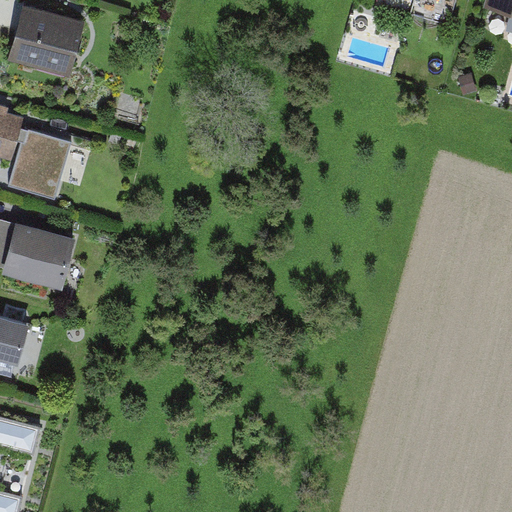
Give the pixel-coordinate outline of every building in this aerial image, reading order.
[(86,14),(28,0),(20,0),(7,56),(72,72),(86,14)] [(511,0),(485,0),(484,7),(511,13),(511,0)] [(26,115),(0,107),(0,158),(13,162),(26,115)] [(13,185),(55,196),(71,138),(29,127),(13,185)] [(9,220),(0,217),(0,249),(2,250),(9,220)] [(78,237),(17,220),(2,275),(63,292),(78,237)] [(34,325),(0,315),(0,364),(22,371),(34,325)] [(0,444),(27,451),(34,424),(0,414),(0,511),(15,511),(19,497),(0,491),(0,444)]
